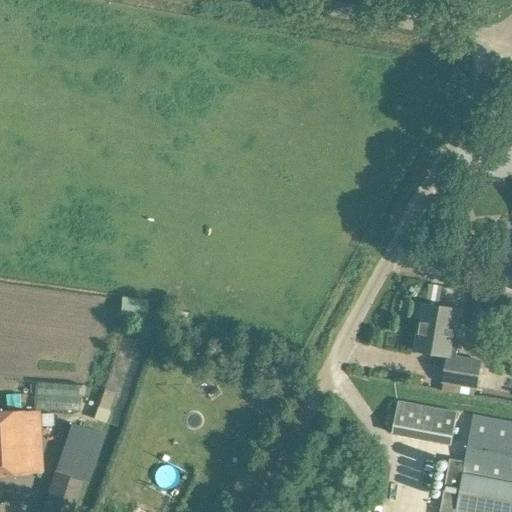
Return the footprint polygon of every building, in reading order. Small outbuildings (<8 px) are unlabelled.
[(118,314),(145,316),(146,298),(119,296),(118,314)] [(443,382),(477,388),(481,362),(456,357),(458,343),(451,342),(454,325),(459,326),(462,310),(423,303),(415,350),(448,356),(443,382)] [(35,382),(33,408),(78,412),(80,387),(35,382)] [(451,444),(457,413),(398,402),(392,433),(451,444)] [(93,420),(105,424),(110,411),(97,407),(93,420)] [(39,409),(0,411),(0,475),(41,474),(39,426),(53,426),(53,413),(39,414),(39,409)] [(449,458),(439,511),(511,511),(511,422),(473,416),(467,447),(465,461),(449,458)] [(54,473),(41,511),(72,511),(82,482),(87,484),(103,434),(69,424),(54,473)] [(0,511),(18,511),(18,502),(0,502),(0,511)]
